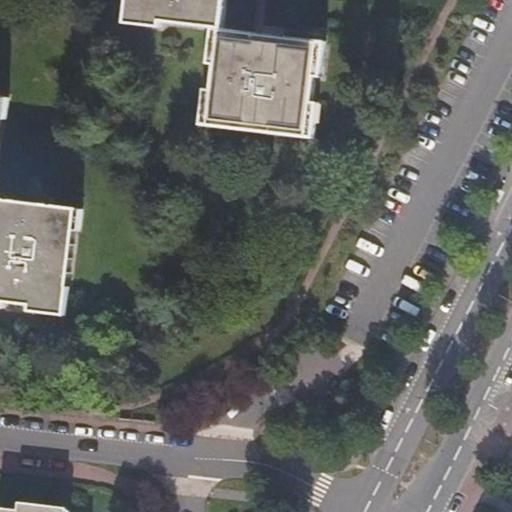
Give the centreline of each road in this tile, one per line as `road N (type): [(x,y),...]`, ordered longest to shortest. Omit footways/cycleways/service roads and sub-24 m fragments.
road 1 (residential): [(0,438),(255,468),(363,509)]
road 2 (residential): [(511,225),(363,509)]
road 3 (residential): [(450,468),(511,347)]
